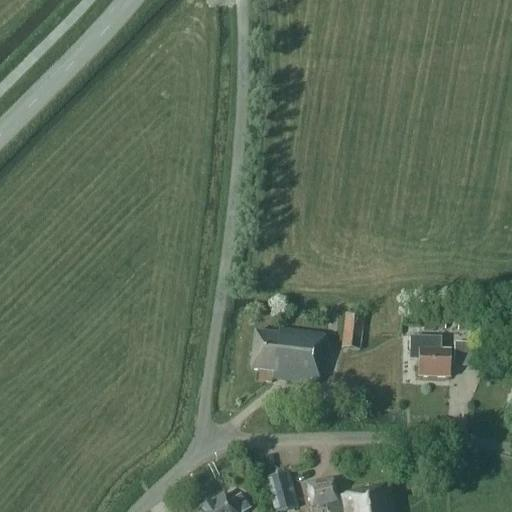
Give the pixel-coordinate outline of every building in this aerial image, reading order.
[(340,350),(359,352),(363,318),(344,315),(340,350)] [(463,324),(463,332),(473,332),(473,324),(463,324)] [(271,381),(316,387),(323,337),(277,331),(277,337),(254,334),(249,371),(258,373),(256,383),(271,385),(271,381)] [(417,379),(449,380),(449,353),(439,352),(440,340),(409,339),(408,355),(417,356),(417,379)] [(453,344),(453,367),(477,368),(477,344),(453,344)] [(264,480),(272,511),(286,511),(298,509),(288,474),(264,480)] [(393,511),(389,489),(336,499),(336,500),(334,501),(331,482),(305,487),(309,509),(323,507),(324,511),(393,511)] [(248,511),(240,500),(229,508),(222,496),(198,511),(248,511)]
